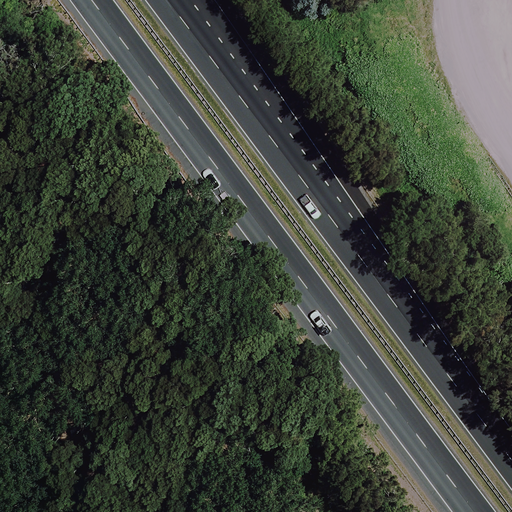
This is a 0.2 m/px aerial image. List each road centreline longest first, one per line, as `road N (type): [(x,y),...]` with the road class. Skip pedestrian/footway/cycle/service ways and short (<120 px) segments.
road 1 (motorway): [(480,511),(90,0)]
road 2 (motorway): [(179,9),(511,455)]
